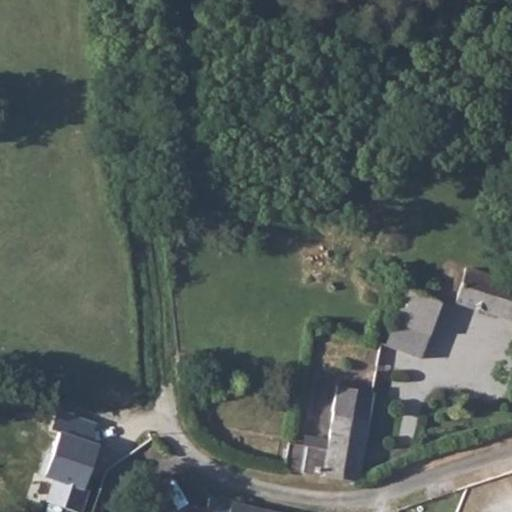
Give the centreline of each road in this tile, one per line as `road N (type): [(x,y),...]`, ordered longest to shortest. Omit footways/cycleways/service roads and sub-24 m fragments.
road 1 (residential): [(511,451),(350,499),(243,484),(208,471),(179,447)]
road 2 (track): [(150,212),(162,417),(179,447)]
